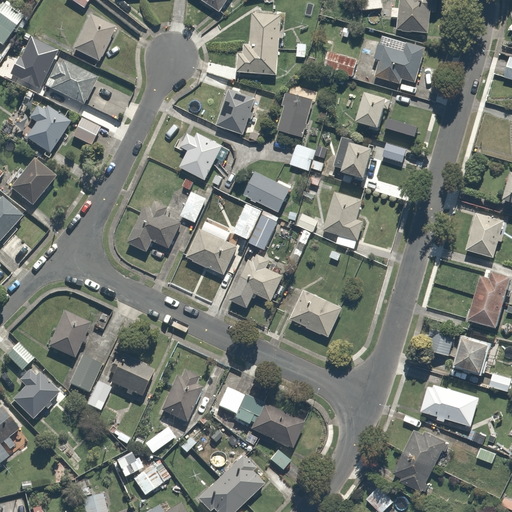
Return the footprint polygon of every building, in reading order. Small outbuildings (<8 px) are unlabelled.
[(68,0),(83,10),(89,0),(68,0)] [(199,0),(221,14),(229,0),(199,0)] [(360,0),(361,10),(381,10),(380,0),(360,0)] [(399,0),(399,7),(393,7),(392,19),(398,19),(397,31),(429,33),(431,11),(438,11),(438,0),(399,0)] [(24,16),(3,2),(0,6),(0,44),(3,47),(24,16)] [(251,47),(238,47),(237,73),(278,75),(281,16),(253,14),(251,47)] [(117,30),(91,16),(73,49),(100,63),(117,30)] [(406,51),(379,43),(373,67),(378,69),(375,79),(403,87),(405,78),(418,82),(428,47),(409,42),(406,51)] [(330,51),(324,68),(360,80),(366,63),(330,51)] [(46,86),(53,90),(48,100),(64,109),(70,100),(82,107),(99,76),(63,56),(46,86)] [(18,66),(10,80),(37,95),(45,81),(18,66)] [(256,99),(229,89),(217,124),(243,134),(256,99)] [(313,99),(287,92),(277,130),(303,137),(313,99)] [(390,98),(366,92),(358,122),(382,128),(390,98)] [(27,118),(35,125),(27,136),(49,153),(71,123),(49,107),(46,111),(38,104),(27,118)] [(103,126),(84,117),(73,138),(92,147),(103,126)] [(197,133),(196,135),(188,131),(180,147),(188,151),(180,168),(206,181),(223,145),(197,133)] [(378,147),(342,137),(333,169),(368,179),(378,147)] [(388,142),(383,157),(403,163),(408,148),(388,142)] [(310,172),(312,168),(322,172),(325,161),(315,158),(318,150),(297,143),(290,165),(310,172)] [(9,188),(30,206),(55,176),(34,158),(9,188)] [(257,170),(244,195),(279,212),(292,187),(257,170)] [(207,198),(192,190),(180,215),(195,222),(207,198)] [(358,214),(362,200),(335,192),(324,232),(360,242),(367,216),(358,214)] [(0,239),(22,215),(3,197),(0,200),(0,239)] [(151,208),(144,205),(128,243),(148,251),(153,239),(170,247),(180,222),(164,215),(168,205),(155,199),(151,208)] [(264,210),(247,202),(232,232),(249,241),(264,210)] [(282,219),(264,210),(249,241),(249,242),(267,251),(282,219)] [(304,212),(298,225),(316,234),(323,221),(304,212)] [(503,219),(477,213),(467,251),(493,258),(503,219)] [(200,228),(186,257),(224,275),(238,246),(200,228)] [(255,262),(250,259),(230,299),(248,309),(256,293),(272,301),(288,269),(259,254),(255,262)] [(492,278),(481,275),(470,321),(500,328),(511,281),(511,278),(493,274),(492,278)] [(305,287),(290,319),(330,338),(345,306),(305,287)] [(91,322),(64,311),(49,348),(76,359),(91,322)] [(490,346),(465,338),(456,366),(481,374),(490,346)] [(12,363),(22,373),(36,360),(19,343),(1,360),(8,367),(12,363)] [(112,375),(109,382),(142,398),(155,369),(118,352),(108,373),(112,375)] [(103,363),(83,354),(69,384),(88,393),(103,363)] [(185,368),(181,377),(177,375),(161,412),(188,424),(204,387),(198,384),(202,375),(185,368)] [(19,381),(24,387),(11,399),(31,420),(60,392),(40,372),(36,376),(30,370),(19,381)] [(511,378),(494,374),(490,387),(509,392),(511,380),(511,378)] [(113,388),(98,381),(87,405),(101,412),(113,388)] [(429,384),(421,413),(473,427),(480,398),(429,384)] [(235,420),(253,429),(291,450),(303,426),(228,390),(220,405),(238,413),(235,420)] [(3,408),(0,410),(0,462),(9,456),(6,451),(15,445),(8,436),(18,428),(3,408)] [(168,428),(146,444),(153,454),(175,437),(168,428)] [(473,428),(468,439),(482,445),(487,434),(473,428)] [(446,442),(415,429),(392,480),(424,493),(446,442)] [(131,437),(116,430),(110,442),(126,449),(131,437)] [(145,439),(135,436),(131,451),(141,454),(145,439)] [(511,440),(501,437),(497,448),(511,453),(511,440)] [(481,446),(477,458),(494,464),(499,453),(481,446)] [(278,449),(270,459),(282,470),(291,460),(278,449)] [(196,499),(208,511),(211,511),(213,510),(214,511),(234,511),(268,482),(244,456),(196,499)] [(159,460),(141,473),(154,490),(171,478),(159,460)] [(281,470),(267,480),(279,495),(293,484),(281,470)] [(379,486),(366,498),(379,511),(384,511),(394,503),(379,486)] [(108,511),(104,494),(82,500),(85,511),(108,511)] [(511,496),(507,494),(501,505),(511,511),(511,496)] [(188,511),(184,502),(165,511),(188,511)]
